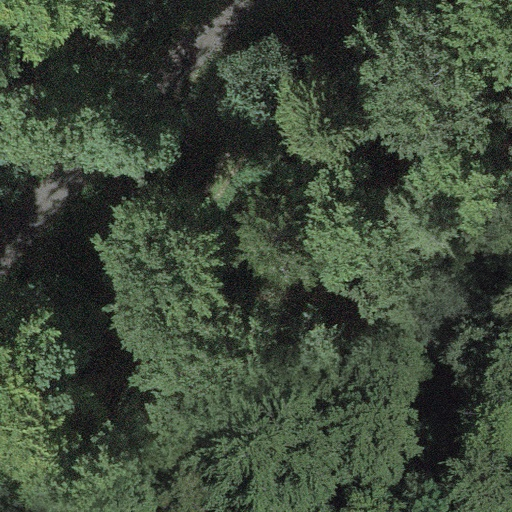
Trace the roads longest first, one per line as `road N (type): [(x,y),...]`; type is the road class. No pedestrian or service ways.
road 1 (track): [(57,511),(92,393),(234,149),(341,0)]
road 2 (track): [(0,254),(244,0)]
